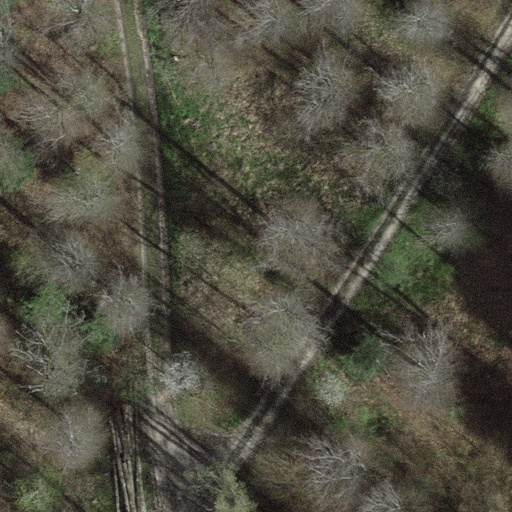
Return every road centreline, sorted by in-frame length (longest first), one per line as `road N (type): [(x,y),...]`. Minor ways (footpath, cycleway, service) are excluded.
road 1 (track): [(238,511),(511,58)]
road 2 (track): [(119,0),(150,172),(186,511)]
